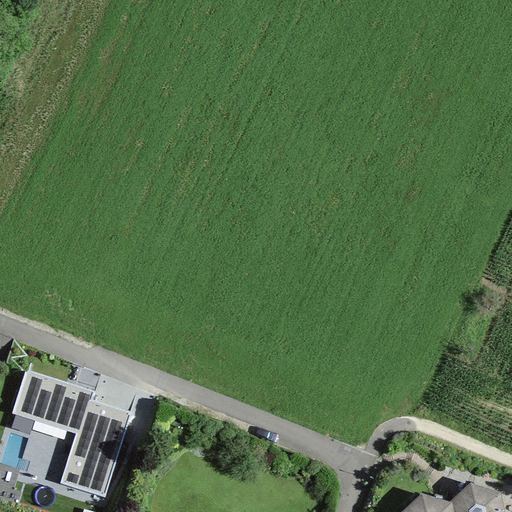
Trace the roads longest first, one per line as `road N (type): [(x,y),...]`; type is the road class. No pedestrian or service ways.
road 1 (residential): [(341,511),(360,461),(0,327)]
road 2 (track): [(360,461),(379,429),(405,417),(511,460)]
